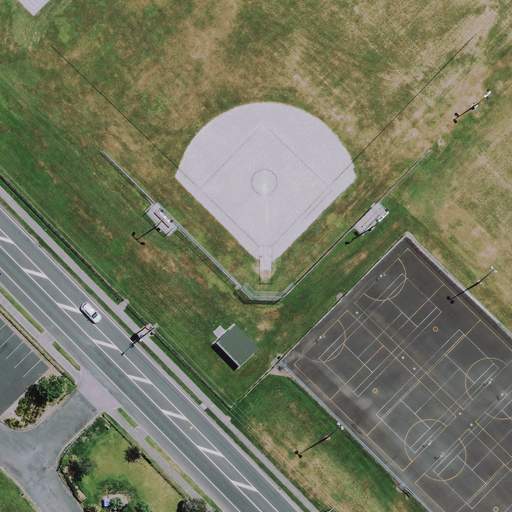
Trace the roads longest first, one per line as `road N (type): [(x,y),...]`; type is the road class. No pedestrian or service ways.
road 1 (tertiary): [(270,511),(125,365)]
road 2 (tertiary): [(125,365),(0,235)]
road 3 (residential): [(125,365),(24,462)]
